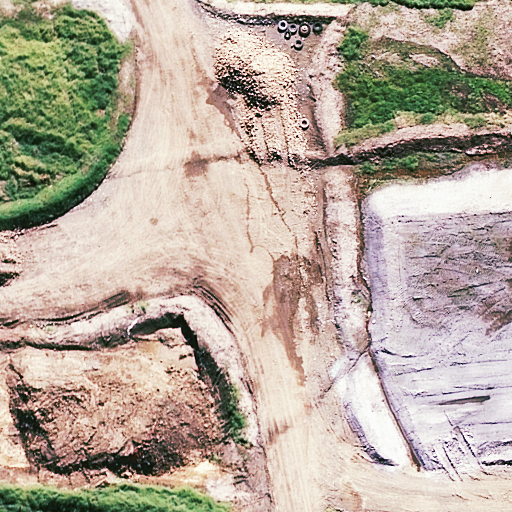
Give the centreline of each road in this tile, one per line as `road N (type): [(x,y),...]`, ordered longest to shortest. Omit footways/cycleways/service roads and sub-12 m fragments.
road 1 (unknown): [(78,0),(199,405),(213,511)]
road 2 (track): [(305,511),(264,163)]
road 3 (track): [(0,272),(264,163)]
road 4 (track): [(264,163),(175,0)]
